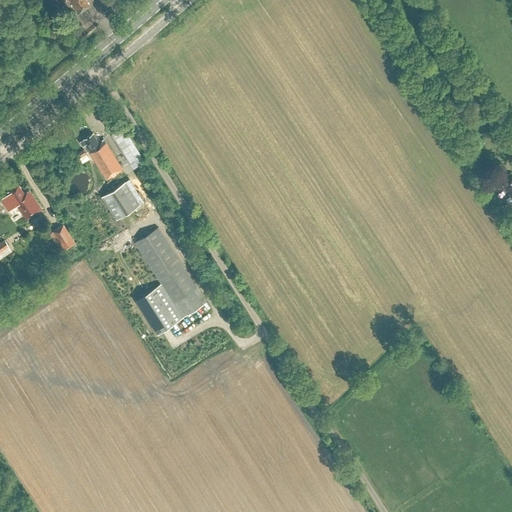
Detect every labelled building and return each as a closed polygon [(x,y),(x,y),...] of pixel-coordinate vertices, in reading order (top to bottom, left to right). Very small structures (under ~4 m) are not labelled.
[(69,0),(78,12),(89,4),(86,0),(69,0)] [(15,108),(7,115),(12,120),(20,114),(15,108)] [(483,117),(474,123),(478,130),(487,124),(483,117)] [(111,133),(129,161),(141,154),(133,143),(123,125),(111,133)] [(84,143),(87,148),(88,150),(106,178),(122,168),(103,138),(98,141),(92,131),(81,138),(82,139),(80,140),(82,144),(84,143)] [(511,208),(511,173),(501,181),(510,195),(505,199),(511,208)] [(125,181),(124,182),(101,196),(115,219),(139,203),(135,197),(138,195),(134,187),(130,189),(125,181)] [(26,219),(41,208),(28,189),(24,192),(17,183),(5,192),(14,205),(16,204),(26,219)] [(49,233),(62,252),(75,243),(63,224),(49,233)] [(206,301),(196,286),(157,226),(134,241),(161,283),(135,300),(156,333),(206,301)] [(0,258),(12,251),(8,245),(4,239),(0,241),(0,258)]
